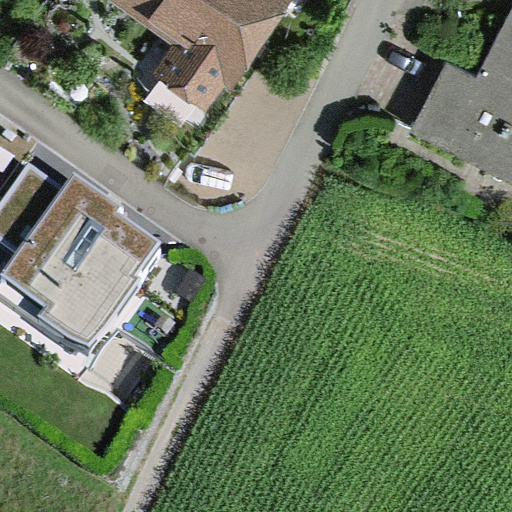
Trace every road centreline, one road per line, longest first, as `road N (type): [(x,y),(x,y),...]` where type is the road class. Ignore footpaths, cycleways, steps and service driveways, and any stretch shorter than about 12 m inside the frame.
road 1 (residential): [(0,86),(253,260)]
road 2 (residential): [(376,0),(253,260)]
road 3 (track): [(253,260),(127,511)]
